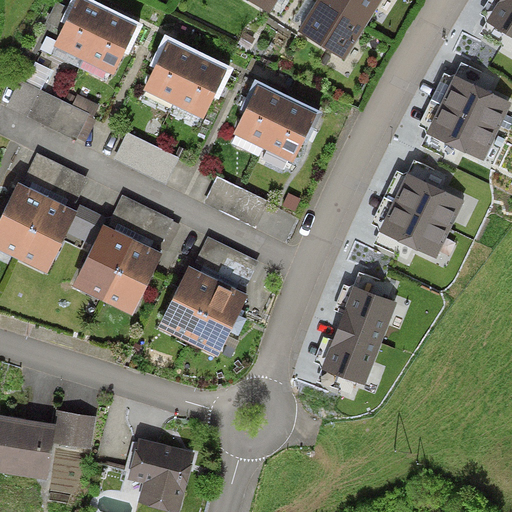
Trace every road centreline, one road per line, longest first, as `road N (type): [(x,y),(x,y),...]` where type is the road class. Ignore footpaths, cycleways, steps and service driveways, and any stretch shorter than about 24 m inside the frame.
road 1 (residential): [(266,393),(306,268),(358,155),(452,0)]
road 2 (residential): [(226,416),(0,343)]
